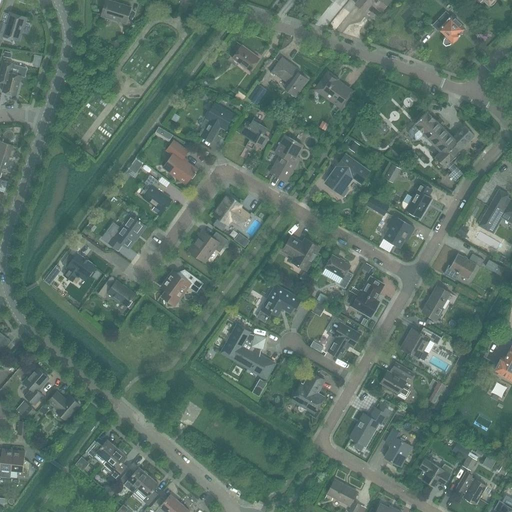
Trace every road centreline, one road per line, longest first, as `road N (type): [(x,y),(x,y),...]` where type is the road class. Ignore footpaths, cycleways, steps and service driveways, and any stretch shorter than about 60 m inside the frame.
road 1 (residential): [(142,280),(214,179),(227,174),(413,280)]
road 2 (residential): [(232,511),(32,332),(9,295)]
road 3 (residential): [(429,511),(333,455),(324,440),(413,280)]
road 4 (residential): [(469,92),(196,0)]
road 5 (residential): [(9,295),(5,242),(46,119)]
road 6 (residential): [(413,280),(480,168),(511,136)]
road 7 (residential): [(46,119),(67,48),(56,0)]
